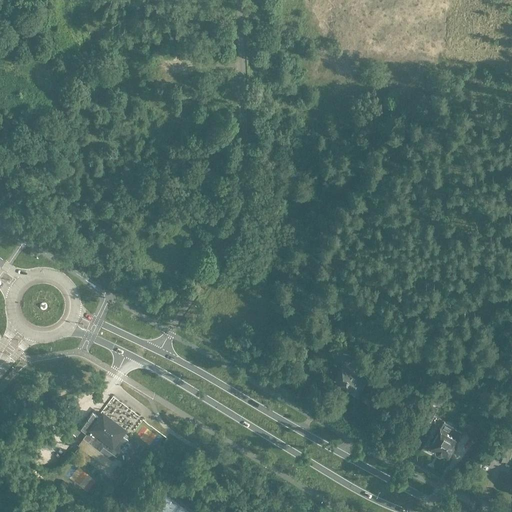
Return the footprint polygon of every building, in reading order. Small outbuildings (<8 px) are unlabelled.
[(203,78),(203,64),(188,64),(188,78),(203,78)] [(338,349),(333,359),(336,360),(335,362),(342,365),(334,378),(348,386),(347,388),(358,394),(367,378),(365,377),(367,374),(346,362),(347,361),(349,362),(352,356),(338,349)] [(366,407),(378,414),(385,402),(373,394),(366,407)] [(99,450),(112,459),(128,439),(122,434),(120,433),(123,429),(102,413),(99,417),(92,412),(80,429),(86,433),(83,437),(99,450)] [(477,435),(483,439),(489,431),(484,427),(477,435)] [(453,428),(450,433),(440,428),(431,445),(437,449),(438,451),(440,452),(442,452),(449,455),(461,432),(453,428)] [(494,442),(488,457),(495,459),(496,457),(507,462),(511,449),(511,448),(511,443),(502,440),(500,445),(494,442)] [(79,466),(70,476),(86,491),(96,481),(79,466)] [(126,480),(132,484),(140,473),(135,469),(126,480)]
